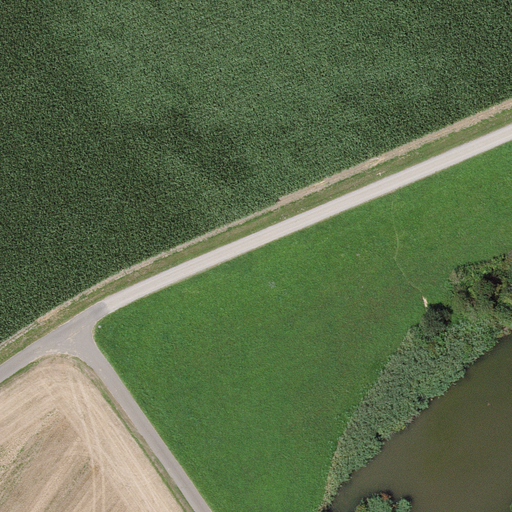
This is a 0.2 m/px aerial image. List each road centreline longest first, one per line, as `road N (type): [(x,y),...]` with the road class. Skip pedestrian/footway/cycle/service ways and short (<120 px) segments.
road 1 (track): [(511,128),(139,293),(74,330)]
road 2 (residential): [(74,330),(201,511)]
